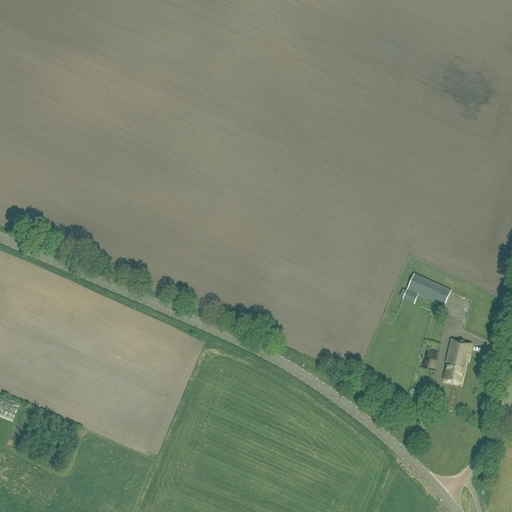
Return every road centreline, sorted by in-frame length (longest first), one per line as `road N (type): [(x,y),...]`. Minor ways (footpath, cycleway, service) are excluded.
road 1 (tertiary): [(447,499),(371,424),(279,358),(0,235)]
road 2 (unclassified): [(447,499),(492,445),(511,382)]
